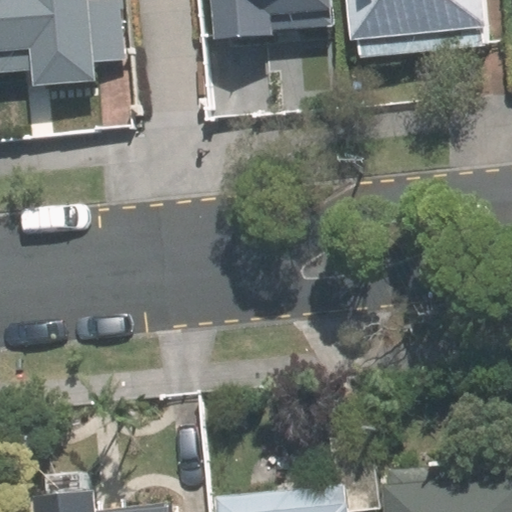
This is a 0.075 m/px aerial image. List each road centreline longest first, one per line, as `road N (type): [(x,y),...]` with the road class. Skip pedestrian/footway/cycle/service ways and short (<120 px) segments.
road 1 (residential): [(511,234),(447,267),(368,288),(329,289),(224,256)]
road 2 (residential): [(224,256),(413,200),(450,201),(511,220)]
road 3 (residential): [(0,277),(224,256)]
